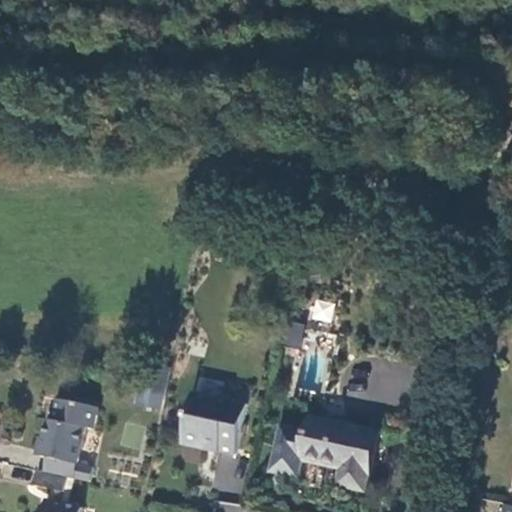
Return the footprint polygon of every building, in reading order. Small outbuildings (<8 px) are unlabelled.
[(314,299),(311,319),(331,322),(334,302),(314,299)] [(298,347),(303,324),(289,321),(284,344),(298,347)] [(149,367),(141,406),(162,410),(170,371),(149,367)] [(218,400),(196,395),(185,444),(205,449),(213,445),(222,447),(221,452),(239,456),(250,406),(233,402),(234,400),(223,397),(218,400)] [(44,457),(51,459),(48,473),(75,479),(93,483),(96,468),(81,465),(89,429),(97,430),(101,409),(61,400),(57,422),(52,421),(44,457)] [(383,433),(314,418),(310,432),(285,427),(275,472),(303,478),(306,461),(345,469),(342,486),(370,493),(383,433)] [(48,473),(41,471),(37,487),(56,490),(71,495),(75,479),(48,473)] [(71,495),(56,490),(54,504),(68,507),(71,495)] [(48,503),(46,511),(84,511),(85,511),(68,507),(54,504),(48,503)]
